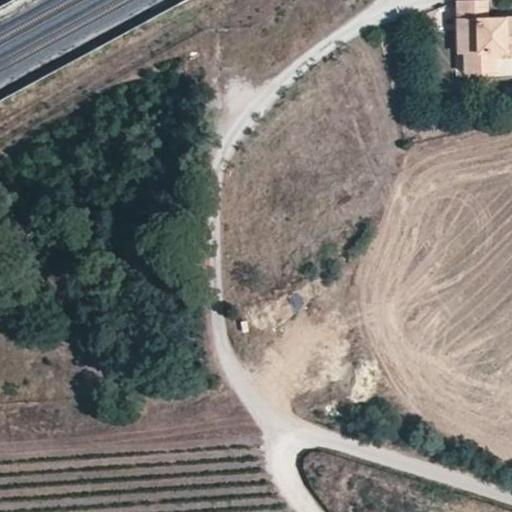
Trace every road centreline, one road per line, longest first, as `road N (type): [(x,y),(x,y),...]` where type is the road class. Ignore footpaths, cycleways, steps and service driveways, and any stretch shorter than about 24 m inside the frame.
road 1 (unclassified): [(276,417),(217,368),(199,294),(209,202),(241,137),(303,65),(371,20),(427,0)]
road 2 (unclassified): [(511,500),(276,417)]
